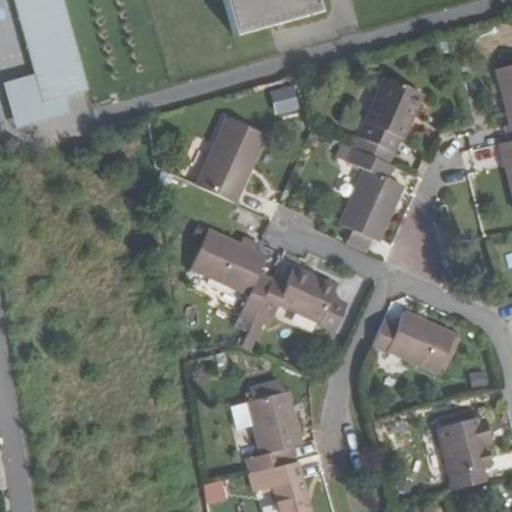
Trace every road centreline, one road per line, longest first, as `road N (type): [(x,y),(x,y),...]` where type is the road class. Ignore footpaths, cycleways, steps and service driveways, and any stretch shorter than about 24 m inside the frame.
road 1 (residential): [(390,276),(337,397),(333,451)]
road 2 (residential): [(511,380),(498,326),(390,276)]
road 3 (unclassified): [(0,372),(23,511)]
road 4 (residential): [(390,276),(445,155)]
